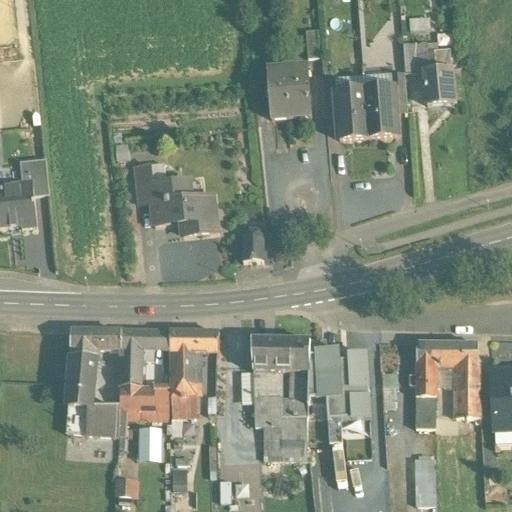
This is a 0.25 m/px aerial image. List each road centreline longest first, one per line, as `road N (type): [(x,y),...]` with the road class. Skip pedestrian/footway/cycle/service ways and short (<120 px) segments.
road 1 (secondary): [(0,302),(170,305),(319,288)]
road 2 (residential): [(319,288),(326,308),(357,324),(511,314)]
road 3 (secondary): [(319,288),(511,234)]
road 4 (track): [(511,186),(363,235)]
